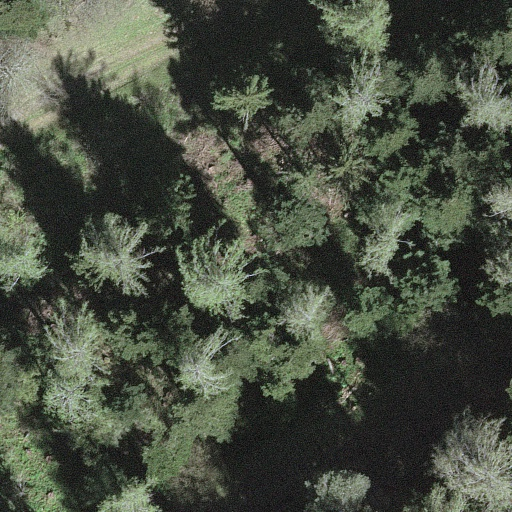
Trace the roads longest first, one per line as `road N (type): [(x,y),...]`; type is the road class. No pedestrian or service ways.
road 1 (track): [(511,355),(227,511)]
road 2 (track): [(0,107),(225,0)]
